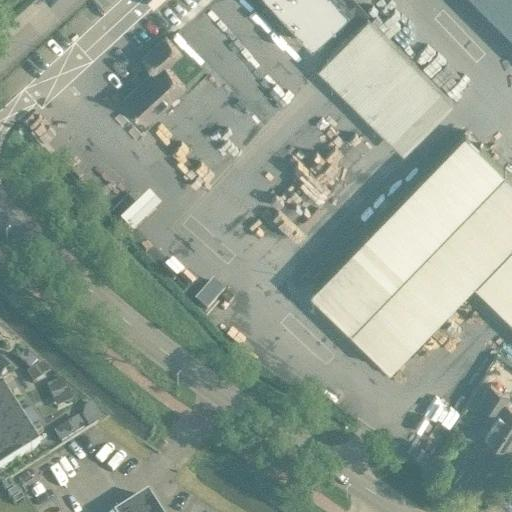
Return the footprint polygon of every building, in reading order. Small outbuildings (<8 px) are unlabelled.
[(346,4),(342,0),(277,0),(310,36),(346,4)] [(511,0),(487,0),(511,26),(511,0)] [(367,12),(316,63),(402,148),(452,98),(367,12)] [(144,118),(184,82),(165,61),(180,48),(164,32),(142,52),(154,65),(122,94),(144,118)] [(281,73),(291,84),(303,73),(292,63),(281,73)] [(224,148),(242,127),(204,94),(186,114),(224,148)] [(511,173),(463,126),(309,285),(388,362),(472,275),(511,313),(511,173)] [(47,378),(52,387),(60,382),(44,356),(28,366),(39,383),(47,378)] [(511,437),(511,403),(504,399),(509,392),(507,391),(509,387),(499,381),(497,384),(488,379),(476,397),(495,409),(481,429),(507,445),(511,437)] [(0,468),(39,444),(10,398),(0,404),(0,468)] [(75,428),(95,417),(89,408),(70,419),(75,428)] [(157,511),(147,496),(121,511),(157,511)]
